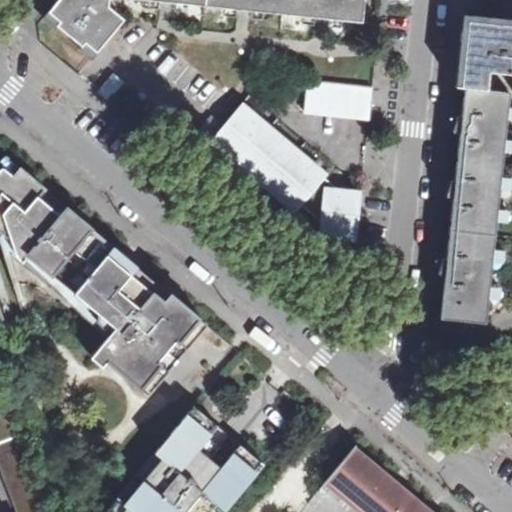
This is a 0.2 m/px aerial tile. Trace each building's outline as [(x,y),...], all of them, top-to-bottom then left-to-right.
[(244,0),(357,12),(358,0),(45,0),(41,6),(89,46),(120,10),(108,0),(244,0)] [(475,31),(476,16),(463,13),(459,57),(465,58),(467,30),(475,31)] [(441,318),(486,322),(510,93),(488,91),(489,72),(511,74),(511,19),(476,16),(475,31),(467,30),(465,58),(459,57),(456,87),(465,88),(463,113),(455,114),(454,121),(451,131),(460,133),(456,178),(448,179),(448,186),(445,195),(454,198),(448,256),(440,256),(440,263),(437,273),(446,275),(441,318)] [(109,72),(98,90),(110,98),(122,80),(109,72)] [(305,112),(369,118),(372,88),(308,82),(305,112)] [(320,233),(357,237),(361,196),(324,192),(317,186),(324,178),(240,107),(214,139),(298,209),(302,205),(321,221),(320,233)] [(33,179),(8,159),(2,165),(0,163),(0,240),(21,305),(28,303),(23,285),(100,350),(99,352),(151,396),(209,325),(107,241),(33,179)] [(46,511),(19,439),(25,437),(0,371),(0,472),(14,511),(46,511)] [(223,511),(264,464),(195,405),(105,511),(223,511)] [(432,511),(356,448),(326,483),(360,511),(432,511)]
